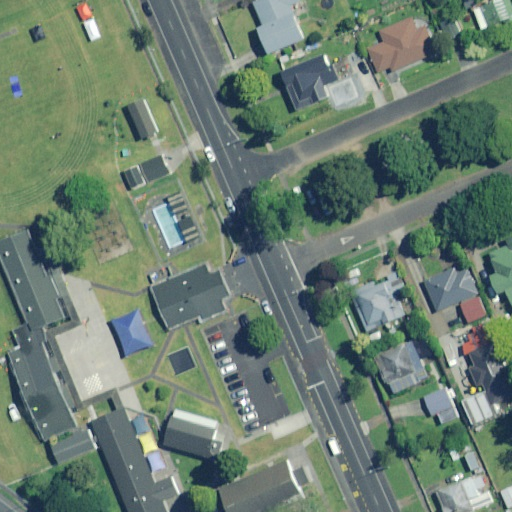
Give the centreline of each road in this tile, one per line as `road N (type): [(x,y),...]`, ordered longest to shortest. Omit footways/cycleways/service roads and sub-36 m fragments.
road 1 (residential): [(235,176),(511,58)]
road 2 (unclassified): [(275,269),(380,511)]
road 3 (residential): [(511,167),(275,269)]
road 4 (unclassified): [(159,0),(235,176)]
